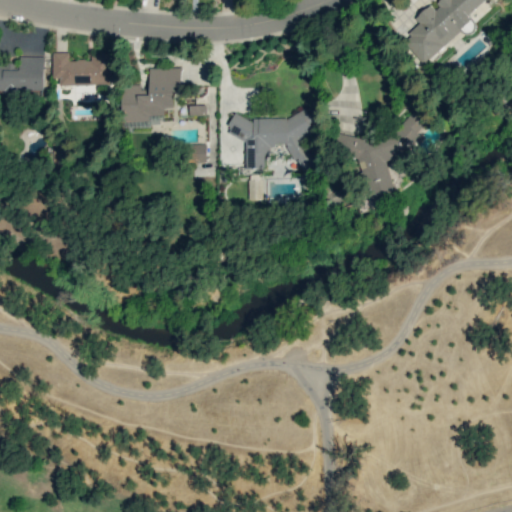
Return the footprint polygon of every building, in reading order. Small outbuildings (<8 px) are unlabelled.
[(490,0),(439,0),(432,7),(429,4),(414,18),(419,24),(402,39),(423,62),(490,0)] [(59,84),(111,84),(111,53),(91,53),(91,60),(70,59),(70,52),(53,52),(53,78),(59,78),(59,84)] [(44,56),(18,56),(18,64),(0,63),(0,90),(44,90),(44,56)] [(148,68),(149,85),(121,86),(121,122),(159,122),(158,116),(164,116),(164,107),(174,107),(174,87),(181,87),(180,67),(148,68)] [(244,167),(264,167),(264,158),(269,146),(273,144),(284,144),(293,161),(295,162),(300,171),(313,165),(313,164),(301,142),(303,138),(313,133),(308,123),(310,120),(304,108),(285,118),(254,118),(250,120),(234,112),(228,125),(228,128),(223,130),(244,141),(244,167)] [(368,200),(394,193),(386,162),(415,144),(413,134),(428,125),(427,121),(420,110),(392,126),(335,141),(339,159),(356,155),(361,177),(362,179),(368,200)] [(206,144),(188,144),(188,162),(206,161),(206,144)] [(248,199),(260,199),(259,180),(247,180),(248,199)]
